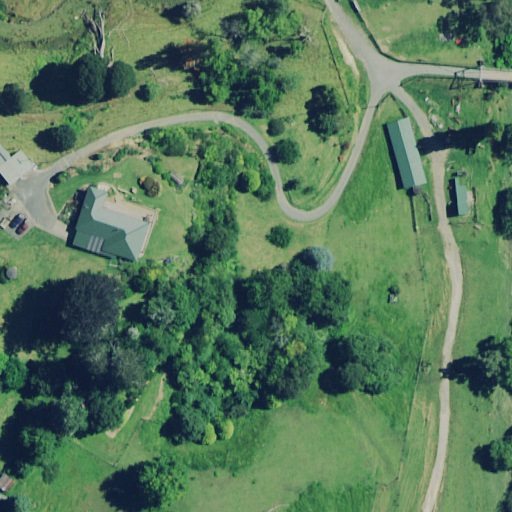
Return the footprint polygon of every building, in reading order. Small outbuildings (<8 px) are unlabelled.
[(408,119),(385,125),(401,189),(425,183),(408,119)] [(11,160),(0,145),(0,177),(8,188),(33,169),(21,152),(11,160)] [(464,192),(463,181),(453,181),(456,215),(471,214),(469,192),(464,192)] [(108,194),(88,188),(71,246),(119,261),(123,246),(128,248),(136,220),(103,210),(108,194)] [(399,295),(388,295),(387,305),(398,306),(399,295)] [(2,471),(0,473),(0,491),(5,495),(16,479),(2,471)]
